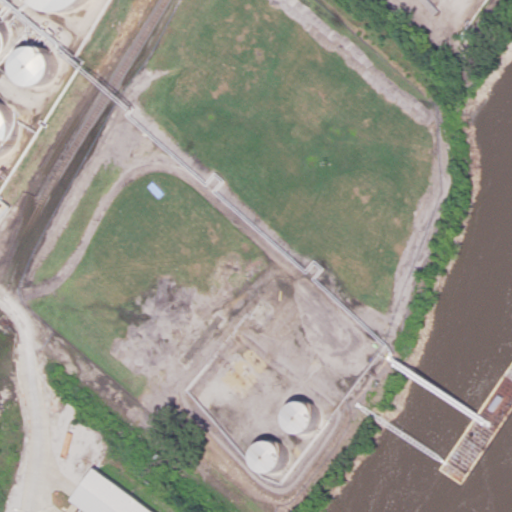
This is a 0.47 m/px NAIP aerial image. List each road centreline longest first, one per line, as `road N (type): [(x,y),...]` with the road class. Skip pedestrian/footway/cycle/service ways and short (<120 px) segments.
road 1 (residential): [(32,348),(214,511)]
road 2 (residential): [(32,348),(20,511)]
